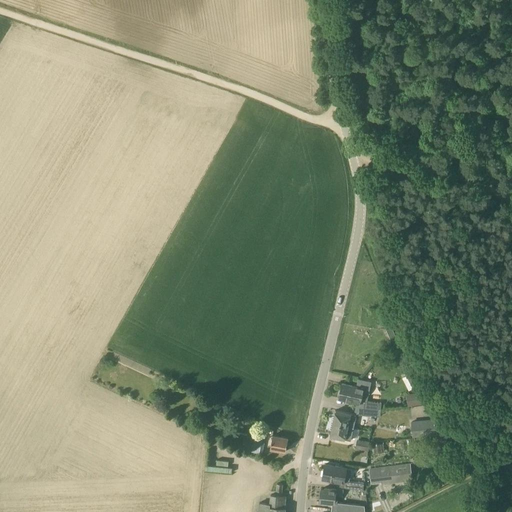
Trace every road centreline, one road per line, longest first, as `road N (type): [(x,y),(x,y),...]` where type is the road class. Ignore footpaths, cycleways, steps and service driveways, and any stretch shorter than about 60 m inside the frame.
road 1 (unclassified): [(300,511),(312,419),(360,212),(331,0)]
road 2 (track): [(346,130),(0,6)]
road 3 (track): [(511,199),(351,149)]
